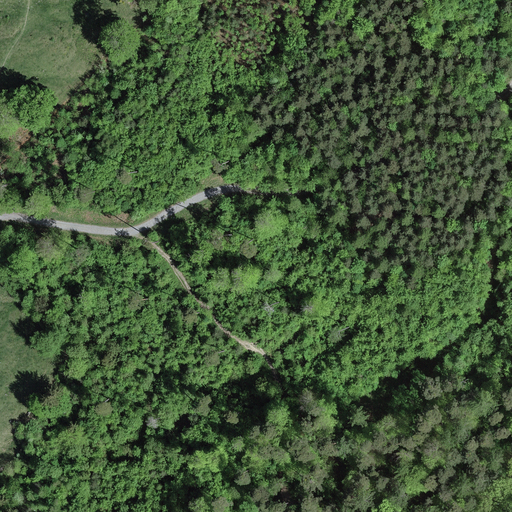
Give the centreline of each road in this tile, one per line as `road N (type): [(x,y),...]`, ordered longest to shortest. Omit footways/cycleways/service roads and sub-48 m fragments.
road 1 (track): [(138,232),(218,191),(312,194),(511,89)]
road 2 (track): [(0,218),(138,232)]
